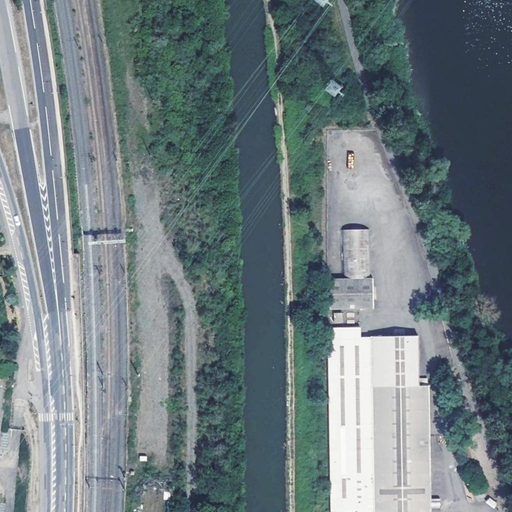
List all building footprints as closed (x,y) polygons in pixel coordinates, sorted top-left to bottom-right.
[(332,79),(324,90),(335,97),(342,86),(332,79)] [(343,279),(373,278),(372,229),(341,230),(343,279)] [(373,278),(343,279),(327,279),(328,309),(374,308),(373,278)] [(333,313),(333,323),(342,323),(342,313),(333,313)] [(378,511),(430,511),(430,507),(428,385),(418,385),(417,335),(360,336),(360,326),(327,327),(328,374),(330,511),(378,511)] [(440,508),(440,498),(431,499),(431,508),(440,508)]
